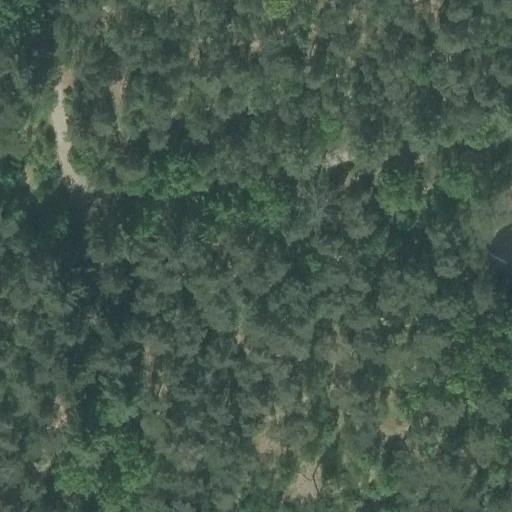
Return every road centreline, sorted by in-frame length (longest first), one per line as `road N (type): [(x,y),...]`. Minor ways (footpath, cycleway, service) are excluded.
road 1 (track): [(511,119),(70,194)]
road 2 (track): [(119,511),(70,194)]
road 3 (track): [(70,194),(37,0)]
